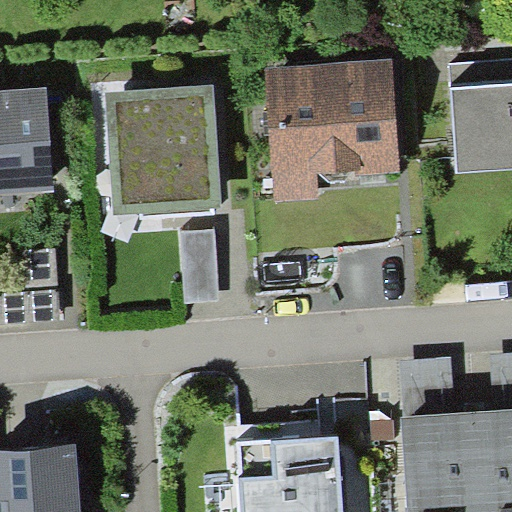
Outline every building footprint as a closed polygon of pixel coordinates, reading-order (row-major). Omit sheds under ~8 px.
[(266,67),(274,201),(319,198),(317,173),(357,171),(357,174),(400,171),(393,59),(266,67)] [(511,82),(453,87),(459,171),(511,167),(511,82)] [(106,92),(114,215),(222,208),(214,85),(106,92)] [(0,194),(55,191),(47,87),(0,90),(0,194)] [(216,228),(181,230),(185,303),(220,301),(216,228)] [(56,247),(23,250),(25,287),(58,285),(56,247)] [(59,289),(0,292),(0,322),(61,318),(59,289)] [(511,352),(491,354),(494,410),(511,408),(511,352)] [(404,416),(455,412),(451,356),(400,360),(404,416)] [(475,411),(481,511),(511,511),(511,408),(494,410),(475,411)] [(481,511),(475,411),(455,412),(404,416),(402,416),(408,511),(481,511)] [(237,443),(242,511),(343,511),(338,436),(237,443)] [(0,448),(0,511),(80,511),(76,443),(0,448)]
